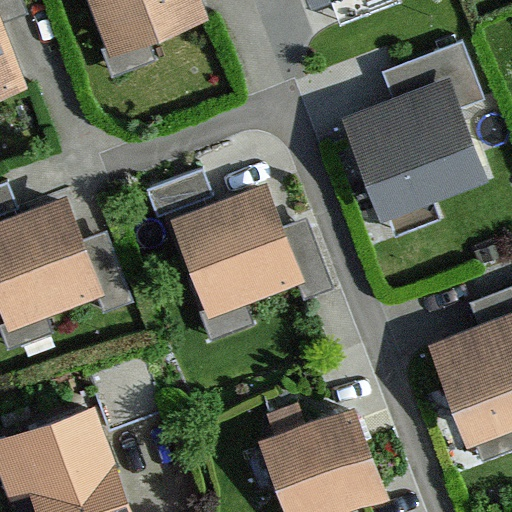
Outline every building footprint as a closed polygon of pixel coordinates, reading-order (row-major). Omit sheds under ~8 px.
[(206,0),(94,0),(115,55),(214,19),(206,0)] [(0,6),(0,102),(31,91),(0,6)] [(459,71),(350,111),(388,215),(497,174),(459,71)] [(272,181),(177,218),(215,314),(310,277),(272,181)] [(75,196),(0,223),(0,290),(15,329),(111,293),(75,196)] [(511,314),(438,342),(477,443),(511,429),(511,314)] [(147,511),(106,402),(0,441),(0,458),(16,502),(41,493),(47,511),(147,511)] [(369,404),(273,439),(300,511),(357,511),(356,509),(401,493),(369,404)]
